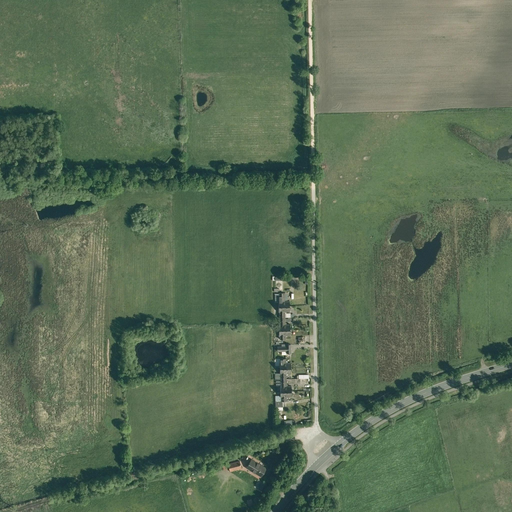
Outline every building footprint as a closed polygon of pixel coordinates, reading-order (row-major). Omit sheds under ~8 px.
[(284,292),(280,292),(280,301),(279,301),(279,311),(280,311),(281,323),(279,323),(279,334),(280,334),(280,339),(286,339),(286,334),(290,334),(290,323),(285,323),(285,311),(290,310),(290,300),(284,300),(284,292)] [(287,351),(287,354),(290,354),(290,344),(287,344),(287,346),(278,346),(278,351),(287,351)] [(285,358),(281,358),(281,363),(280,363),(280,373),(282,373),(282,386),(280,386),(281,396),(282,396),(282,401),(287,401),(287,396),(291,396),(291,386),(286,386),(286,373),(291,373),(291,362),(285,362),(285,358)] [(245,468),(260,477),(264,470),(250,461),(245,468)] [(240,469),(238,462),(227,464),(229,472),(240,469)]
